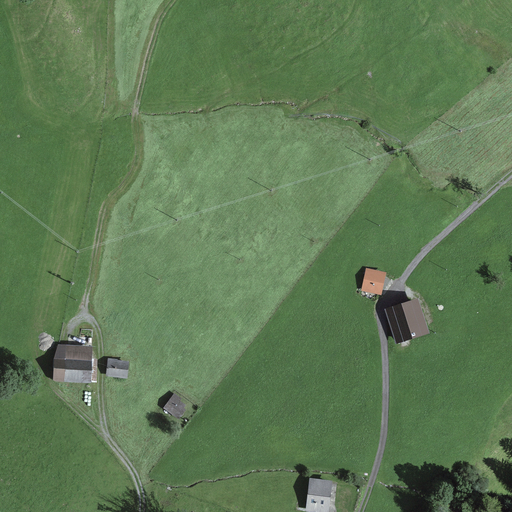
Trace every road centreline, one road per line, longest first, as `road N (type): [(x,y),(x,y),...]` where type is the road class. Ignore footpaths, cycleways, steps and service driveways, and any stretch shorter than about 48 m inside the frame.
road 1 (track): [(359,511),(385,419),(381,308),(434,241),(511,174)]
road 2 (track): [(86,317),(102,211),(133,164),(149,51),(173,0)]
road 3 (track): [(6,316),(45,377),(130,466),(142,511)]
road 4 (track): [(109,441),(97,329),(81,317),(66,337)]
